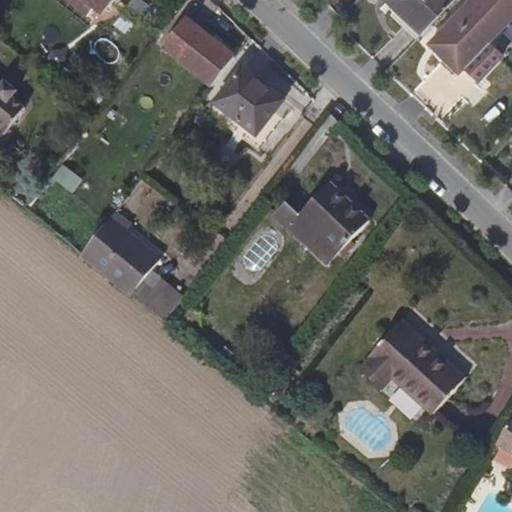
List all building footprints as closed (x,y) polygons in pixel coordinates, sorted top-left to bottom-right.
[(80,0),(97,14),(108,0),(80,0)] [(449,0),(384,0),(419,33),(449,0)] [(486,45),(511,19),(511,0),(475,0),(429,48),(455,76),(461,71),(475,86),(501,60),(486,45)] [(197,80),(220,51),(187,25),(165,53),(197,80)] [(211,91),(235,62),(220,51),(197,80),(211,91)] [(288,101),(247,67),(219,102),(260,135),(288,101)] [(15,102),(0,88),(0,143),(3,147),(23,125),(7,112),(15,102)] [(331,253),(363,218),(321,181),(290,217),(331,253)] [(127,296),(155,259),(118,230),(89,265),(127,296)] [(449,366),(426,349),(429,337),(415,325),(408,330),(392,318),(365,348),(365,354),(395,380),(433,414),(468,373),(454,361),(449,366)] [(395,380),(365,354),(355,365),(385,391),(395,380)] [(511,416),(504,413),(483,446),(502,456),(505,451),(511,454),(511,416)]
